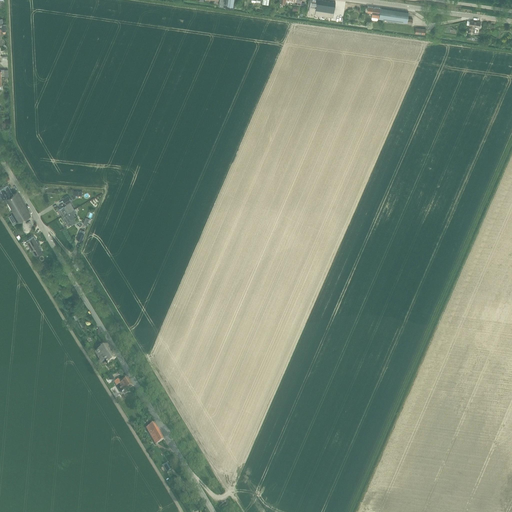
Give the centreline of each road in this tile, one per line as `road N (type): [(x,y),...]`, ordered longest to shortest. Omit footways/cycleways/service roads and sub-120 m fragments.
road 1 (unclassified): [(213,511),(0,156)]
road 2 (tertiary): [(511,22),(356,0)]
